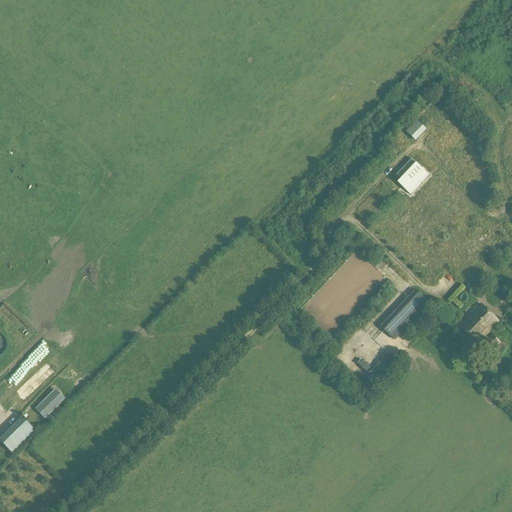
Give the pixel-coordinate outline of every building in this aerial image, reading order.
[(412,126),(406,131),(416,141),(422,135),(412,126)] [(412,159),(396,175),(401,180),(398,183),(410,195),(411,194),(408,191),(412,186),(414,188),(424,178),(425,179),(429,176),(412,159)] [(395,340),(429,304),(415,290),(380,327),(395,340)] [(481,306),(460,328),(477,345),(498,322),(481,306)] [(506,348),(492,335),(481,346),(496,360),(506,348)] [(52,406),(41,417),(47,423),(58,412),(52,406)] [(21,418),(16,424),(0,438),(0,442),(12,455),(35,432),(21,418)]
